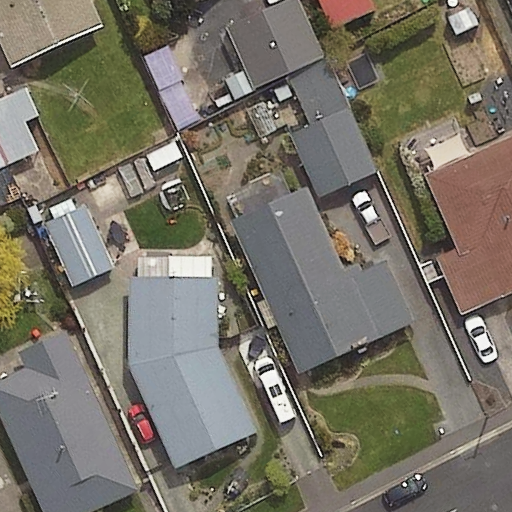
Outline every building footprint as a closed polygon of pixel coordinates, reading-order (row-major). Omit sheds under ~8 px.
[(0,0),(0,45),(9,67),(99,27),(87,0),(0,0)] [(317,0),(333,33),(375,14),(368,0),(317,0)] [(320,62),(293,3),(230,32),(257,91),(320,62)] [(200,122),(171,62),(149,73),(179,133),(200,122)] [(375,178),(330,71),(292,87),(310,129),(293,136),(321,201),(375,178)] [(0,172),(39,156),(28,130),(41,124),(28,93),(0,105),(0,172)] [(511,134),(420,174),(453,250),(434,258),(459,314),(511,291),(511,134)] [(303,189),(228,223),(296,374),(412,322),(384,261),(343,279),(303,189)] [(114,272),(88,211),(46,229),(72,290),(114,272)] [(215,347),(216,277),(125,277),(124,366),(171,470),(254,433),(215,347)] [(90,511),(135,493),(63,333),(16,354),(22,368),(0,377),(0,426),(38,511),(90,511)]
